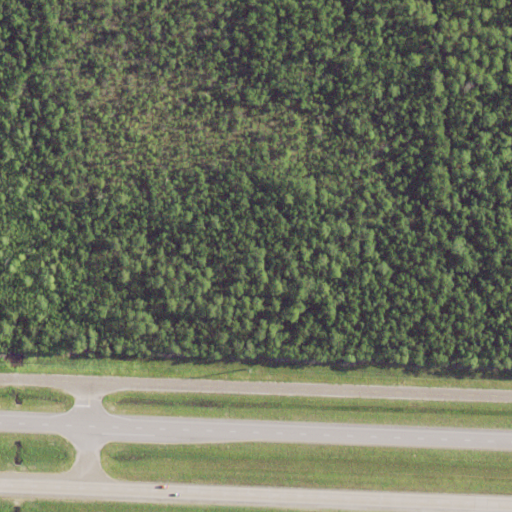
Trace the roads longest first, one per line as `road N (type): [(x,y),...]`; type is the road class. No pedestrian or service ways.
road 1 (primary): [(511,440),(0,421)]
road 2 (primary): [(0,488),(511,507)]
